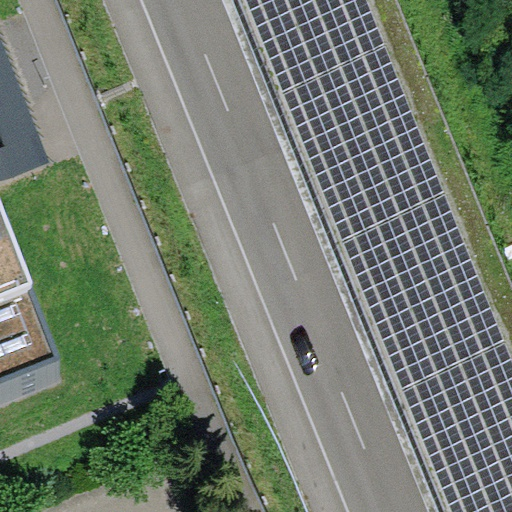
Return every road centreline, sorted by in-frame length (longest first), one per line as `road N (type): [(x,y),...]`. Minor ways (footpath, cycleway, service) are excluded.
road 1 (motorway): [(184,0),(384,511)]
road 2 (motorway): [(511,505),(317,0)]
